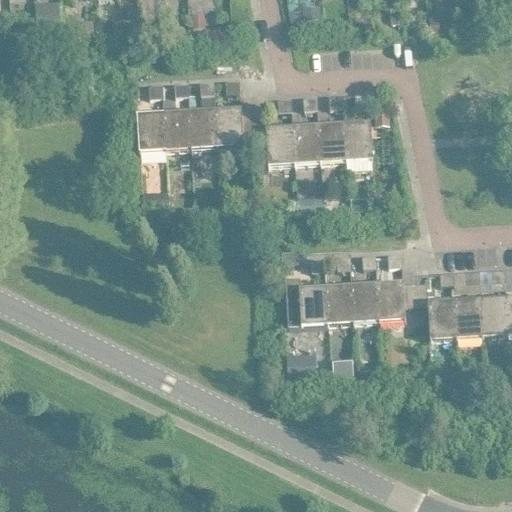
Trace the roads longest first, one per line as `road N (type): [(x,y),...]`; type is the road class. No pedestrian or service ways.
road 1 (tertiary): [(0,296),(442,511)]
road 2 (residential): [(511,234),(456,237),(439,219),(414,95),(400,75),(287,77),(268,0)]
